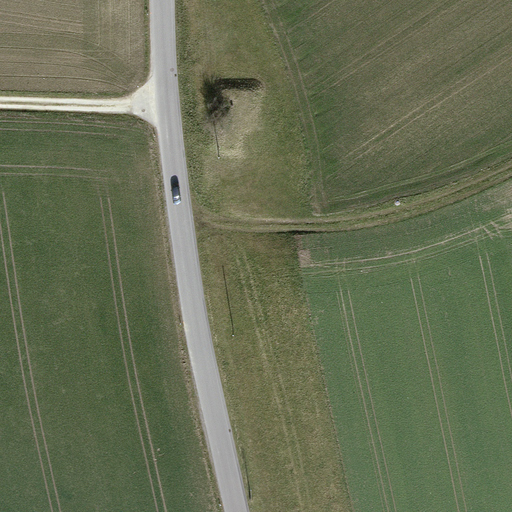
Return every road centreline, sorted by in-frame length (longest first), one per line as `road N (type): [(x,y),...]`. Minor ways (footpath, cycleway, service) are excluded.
road 1 (residential): [(163,0),(174,214),(234,511)]
road 2 (track): [(174,214),(240,230),(363,234),(511,185)]
road 3 (track): [(164,111),(0,97)]
